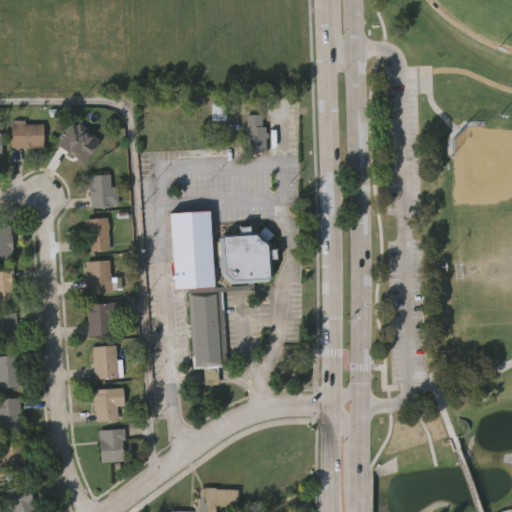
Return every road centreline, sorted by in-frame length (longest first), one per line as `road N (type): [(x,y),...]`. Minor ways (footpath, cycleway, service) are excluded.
road 1 (secondary): [(324,48),(332,404)]
road 2 (residential): [(0,194),(33,199),(45,216),(63,451),(88,511)]
road 3 (secondary): [(362,372),(352,46)]
road 4 (residential): [(102,511),(226,425),(261,411)]
